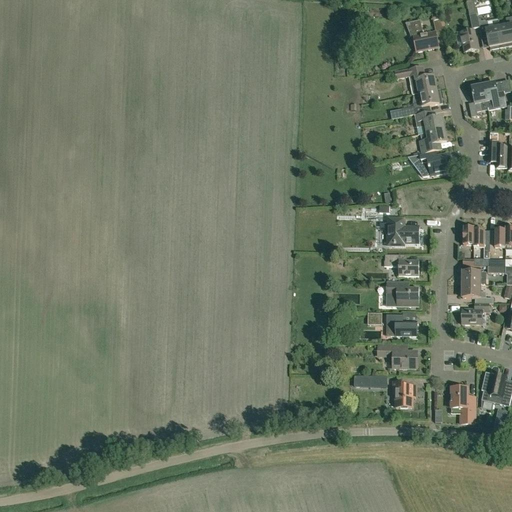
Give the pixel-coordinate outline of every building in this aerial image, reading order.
[(474,1),(467,3),(472,30),(479,28),(477,18),(474,1)] [(490,52),(503,49),(499,29),(489,31),(487,23),(486,22),(482,22),(478,18),(477,18),(479,28),(481,40),(487,39),(489,49),(490,52)] [(511,47),(511,18),(505,20),(507,27),(499,29),(503,49),(511,47)] [(435,34),(423,36),(420,22),(411,24),(414,38),(413,38),(416,54),(439,49),(437,40),(444,38),(441,21),(433,22),(435,34)] [(464,54),(478,51),(474,32),(460,35),(464,54)] [(414,77),(415,82),(412,83),(410,85),(413,97),(419,96),(437,92),(434,79),(424,80),(422,70),(395,75),(397,81),(414,77)] [(494,110),(506,108),(503,94),(497,96),(495,85),(483,87),(488,111),(488,112),(489,112),(488,110),(494,109),(494,110)] [(482,112),(482,111),(487,110),(488,113),(488,112),(488,111),(483,87),(472,89),(475,104),(469,106),(471,119),(478,118),(477,114),(482,112)] [(413,106),(414,109),(402,111),(404,118),(415,116),(415,117),(428,114),(427,108),(439,106),(439,105),(441,105),(439,92),(437,92),(419,96),(420,104),(413,106)] [(420,136),(444,131),(442,118),(430,121),(429,114),(428,114),(415,117),(414,117),(418,137),(420,136)] [(421,142),(419,143),(422,156),(434,154),(443,152),(441,145),(447,144),(444,131),(420,136),(421,142)] [(496,170),(507,170),(508,170),(508,152),(509,152),(509,150),(501,150),(501,145),(498,145),(498,136),(490,135),(489,164),(496,164),(496,170)] [(422,179),(452,173),(449,157),(435,159),(434,154),(422,156),(420,157),(421,164),(415,169),(422,179)] [(403,245),(419,245),(419,229),(403,229),(403,222),(389,222),(389,247),(391,247),(391,249),(395,249),(395,247),(403,247),(403,245)] [(474,247),(474,232),(474,230),(463,230),(463,247),(474,247)] [(474,232),(474,247),(474,249),(484,249),(484,254),(484,260),(490,260),(490,254),(490,242),(485,242),(484,232),(474,232)] [(505,248),(505,232),(495,232),(495,242),(490,242),(490,254),(495,254),(495,249),(505,249),(505,248)] [(419,278),(419,263),(397,263),(397,256),(385,256),(385,269),(399,269),(399,277),(419,278)] [(462,274),(462,287),(480,287),(481,281),(486,281),(486,274),(462,274)] [(388,296),(388,308),(398,308),(418,308),(419,291),(410,291),(410,284),(407,284),(388,284),(388,296)] [(480,294),(480,287),(462,287),(462,300),(475,300),(475,305),(487,306),(489,306),(494,306),(494,300),(486,299),(486,294),(480,294)] [(483,288),(484,292),(488,292),(488,298),(494,298),(494,288),(483,288)] [(489,306),(487,306),(475,305),(475,311),(463,311),(462,326),(482,327),(482,314),(489,314),(489,306)] [(388,316),(388,338),(417,339),(418,324),(417,324),(416,324),(405,324),(405,317),(403,317),(388,316)] [(417,370),(417,354),(396,354),(396,348),(379,348),(379,358),(394,358),(394,370),(417,370)] [(484,393),(482,402),(509,408),(511,395),(511,389),(506,388),(508,380),(494,377),(494,378),(485,376),(482,392),(484,393)] [(373,377),(373,389),(387,389),(387,378),(373,377)] [(415,396),(415,388),(403,388),(403,384),(394,384),(394,395),(396,396),(396,410),(413,410),(413,396),(415,396)] [(475,426),(475,417),(475,404),(468,404),(468,390),(451,390),(451,398),(449,398),(448,399),(448,404),(449,405),(451,405),(451,410),(461,410),(460,426),(475,426)] [(503,434),(508,414),(499,412),(495,432),(503,434)]
